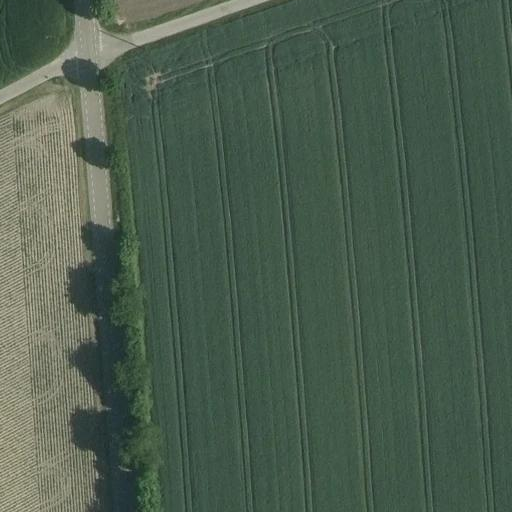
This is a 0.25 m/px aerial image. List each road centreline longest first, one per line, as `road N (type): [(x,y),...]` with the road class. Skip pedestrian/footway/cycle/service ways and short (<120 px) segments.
road 1 (unclassified): [(123,511),(86,57)]
road 2 (unclassified): [(255,0),(86,57)]
